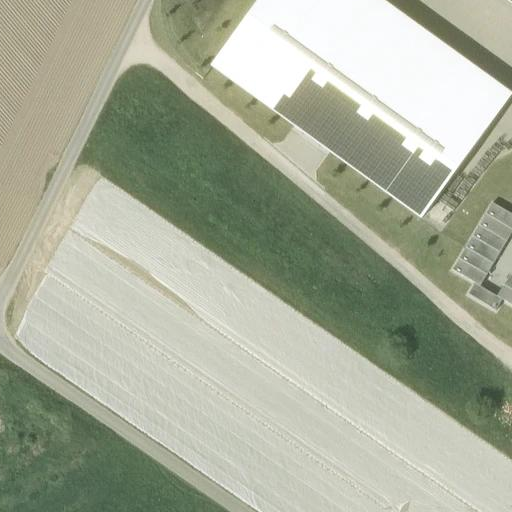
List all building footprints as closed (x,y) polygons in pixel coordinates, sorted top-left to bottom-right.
[(326,0),(260,0),(211,68),(421,220),(493,121),(326,0)] [(377,0),(326,0),(493,121),(511,97),(377,0)] [(511,216),(491,204),(451,272),(474,285),(479,288),(511,232),(511,216)] [(501,301),(511,307),(511,271),(496,298),(501,301)] [(474,285),(467,296),(495,313),(501,301),(496,298),(479,288),(474,285)]
